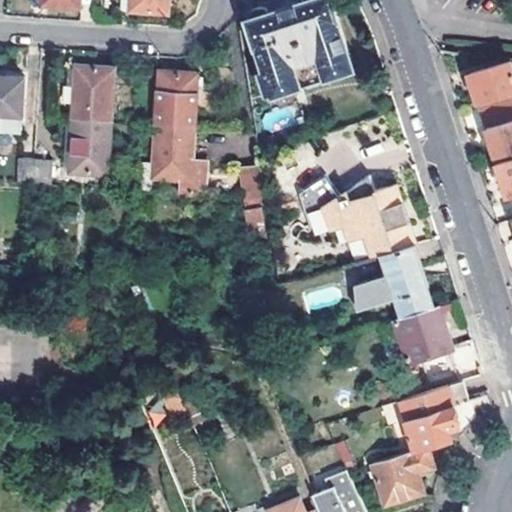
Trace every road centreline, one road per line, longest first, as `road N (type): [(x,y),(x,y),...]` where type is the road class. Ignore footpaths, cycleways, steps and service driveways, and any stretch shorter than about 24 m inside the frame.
road 1 (residential): [(511,353),(396,0)]
road 2 (residential): [(216,0),(204,30),(178,41),(0,30)]
